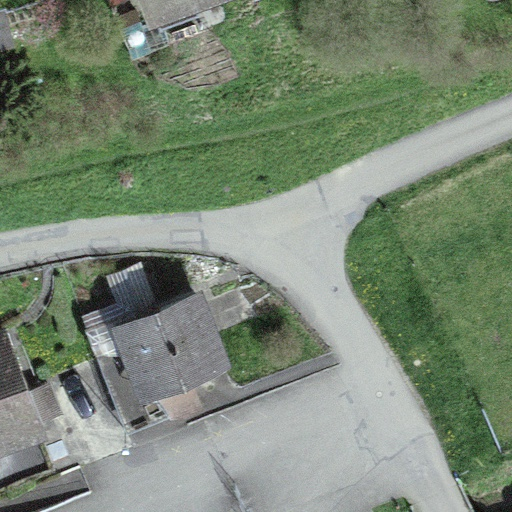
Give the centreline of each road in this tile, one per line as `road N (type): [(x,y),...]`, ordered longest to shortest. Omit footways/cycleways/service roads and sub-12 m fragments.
road 1 (unclassified): [(301,217),(443,511)]
road 2 (residential): [(0,253),(301,217)]
road 3 (unclassified): [(511,126),(301,217)]
